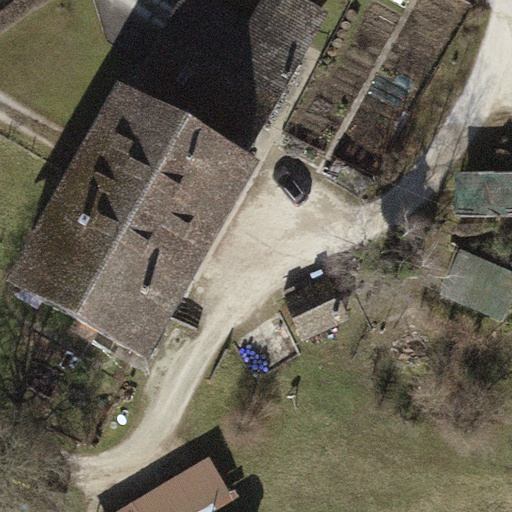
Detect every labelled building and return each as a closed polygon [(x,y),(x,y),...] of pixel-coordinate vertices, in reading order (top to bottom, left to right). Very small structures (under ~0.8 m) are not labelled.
[(180,0),(164,0),(111,104),(231,166),(311,9),(292,0),(257,0),(241,31),(180,0)] [(111,104),(93,93),(0,267),(0,302),(123,368),(231,166),(111,104)] [(273,187),(304,226),(323,211),(292,173),(273,187)] [(511,290),(511,276),(460,254),(441,299),(498,323),(511,290)] [(276,303),(300,348),(343,325),(320,280),(276,303)] [(199,460),(111,511),(192,511),(220,495),(199,460)]
